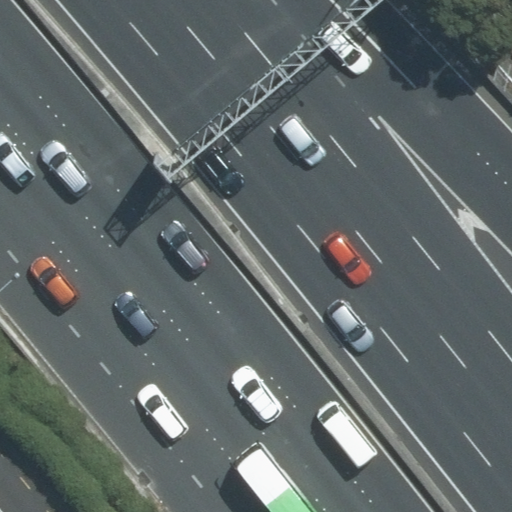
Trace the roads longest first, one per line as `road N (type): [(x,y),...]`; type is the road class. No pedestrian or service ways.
road 1 (motorway): [(112,0),(511,491)]
road 2 (motorway): [(355,475),(0,46)]
road 3 (motorway): [(284,0),(431,106),(511,193)]
